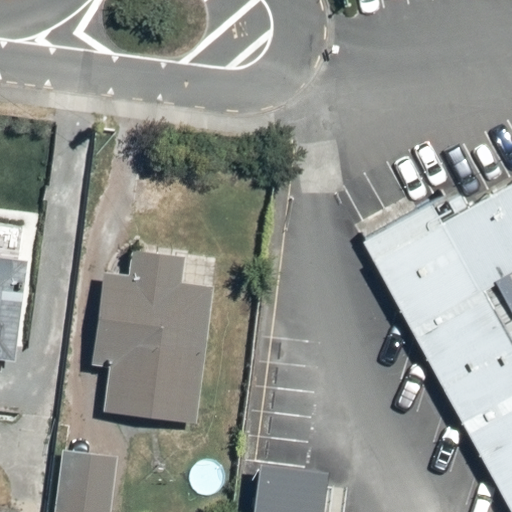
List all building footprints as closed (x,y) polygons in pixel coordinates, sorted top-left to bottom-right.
[(511,511),(511,324),(494,292),(511,281),(511,164),(364,246),(511,511)] [(114,357),(110,408),(201,416),(213,281),(180,278),(182,250),(142,246),(139,273),(106,270),(98,356),(114,357)] [(0,353),(16,355),(21,298),(6,297),(9,259),(0,258),(0,353)] [(115,511),(119,458),(62,455),(58,511),(115,511)] [(330,484),(330,466),(267,459),(261,511),(346,511),(350,486),(330,484)]
